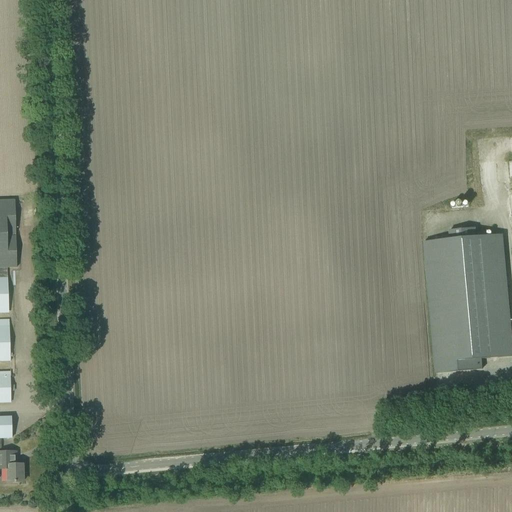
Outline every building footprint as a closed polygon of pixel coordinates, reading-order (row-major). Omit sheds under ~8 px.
[(16,268),(14,201),(0,201),(0,278),(7,278),(7,269),(16,268)] [(423,243),(435,374),(481,370),(481,360),(511,356),(511,347),(502,236),(475,238),(475,229),(449,231),(449,241),(423,243)] [(0,313),(8,313),(7,278),(0,278),(0,313)] [(9,327),(0,327),(0,361),(10,361),(9,327)] [(0,403),(10,403),(9,373),(0,372),(0,403)] [(10,418),(0,418),(0,439),(11,439),(10,418)] [(22,483),(22,465),(15,466),(15,453),(0,453),(0,469),(7,469),(7,483),(22,483)]
